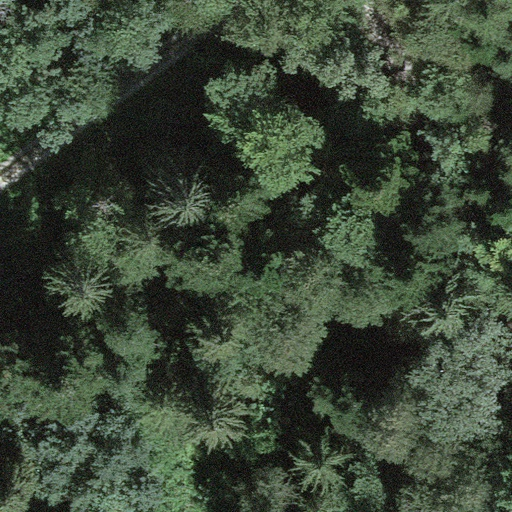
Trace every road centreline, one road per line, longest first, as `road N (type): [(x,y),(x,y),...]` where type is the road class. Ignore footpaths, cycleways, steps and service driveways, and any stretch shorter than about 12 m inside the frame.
road 1 (track): [(511,362),(422,128),(350,0)]
road 2 (track): [(232,0),(0,177)]
